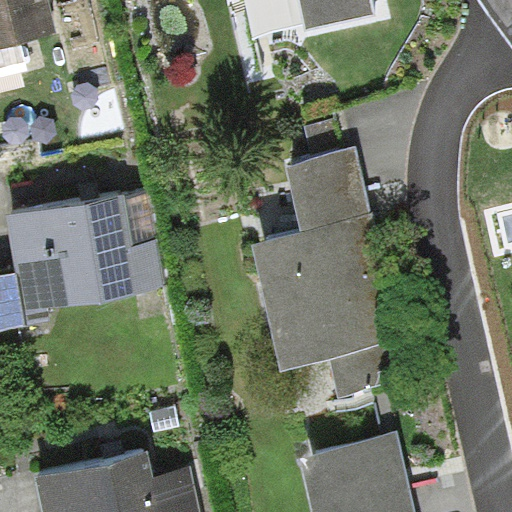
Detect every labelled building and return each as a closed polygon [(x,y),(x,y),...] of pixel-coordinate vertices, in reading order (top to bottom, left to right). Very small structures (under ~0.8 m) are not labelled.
[(0,0),(0,29),(57,16),(52,0),(0,0)] [(302,0),(305,10),(353,0),(302,0)] [(290,149),(303,212),(369,199),(357,136),(290,149)] [(68,186),(7,195),(16,254),(19,254),(26,298),(47,295),(165,277),(158,228),(134,232),(125,177),(68,186)] [(303,212),(253,223),(281,349),(399,324),(372,198),(369,199),(303,212)] [(16,254),(0,256),(0,318),(29,314),(26,298),(19,254),(16,254)] [(49,311),(47,295),(26,298),(29,314),(49,311)] [(398,418),(302,439),(318,511),(418,511),(410,476),(398,418)] [(100,445),(35,458),(47,511),(203,511),(191,455),(154,463),(148,434),(100,445)]
